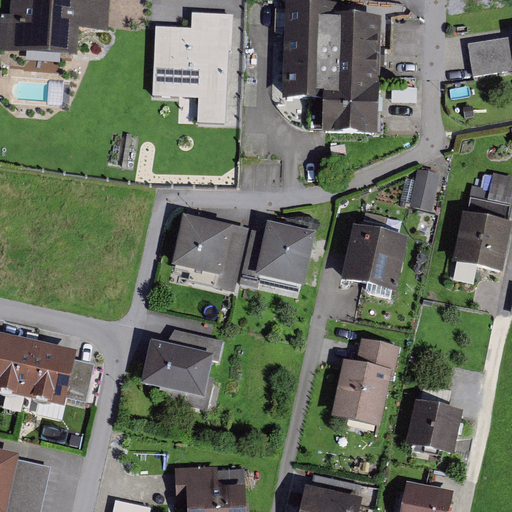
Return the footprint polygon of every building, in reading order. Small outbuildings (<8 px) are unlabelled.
[(113,31),(115,0),(16,0),(15,15),(4,15),(2,52),(83,57),(84,29),(113,31)] [(386,135),(389,18),(354,17),(354,3),(293,2),(290,100),(330,101),(329,134),(386,135)] [(161,100),(207,102),(206,126),(234,127),(239,19),(200,17),(200,32),(164,30),(161,100)] [(511,41),(475,49),(482,81),(511,74),(511,41)] [(446,176),(424,171),(422,181),(412,178),(407,201),(418,204),(417,208),(437,213),(446,176)] [(497,191),(480,187),(474,214),(469,213),(455,280),(477,285),(481,268),(510,274),(511,266),(511,205),(494,202),(497,191)] [(242,293),(254,228),(190,216),(180,268),(197,271),(194,284),(242,293)] [(323,233),(274,222),(272,233),(260,230),(249,282),(265,286),(266,278),(310,288),(323,233)] [(416,239),(361,226),(348,281),(403,294),(416,239)] [(225,364),(230,342),(179,331),(177,343),(157,339),(147,385),(167,389),(165,396),(190,402),(189,407),(213,413),(220,378),(215,377),(219,362),(225,364)] [(0,393),(71,409),(73,401),(90,405),(99,366),(81,362),(83,352),(1,334),(0,339),(0,393)] [(368,340),(363,364),(351,361),(339,417),(387,427),(396,383),(400,384),(407,348),(368,340)] [(422,401),(412,446),(461,457),(471,412),(455,409),(459,392),(430,386),(427,402),(422,401)] [(25,456),(0,450),(0,511),(47,511),(57,469),(23,461),(25,456)] [(223,467),(181,470),(184,505),(193,504),(193,511),(252,511),(249,470),(224,472),(223,467)] [(319,477),(316,488),(313,487),(307,511),(366,511),(369,500),(364,499),(367,487),(319,477)] [(413,483),(406,511),(456,511),(460,492),(413,483)]
